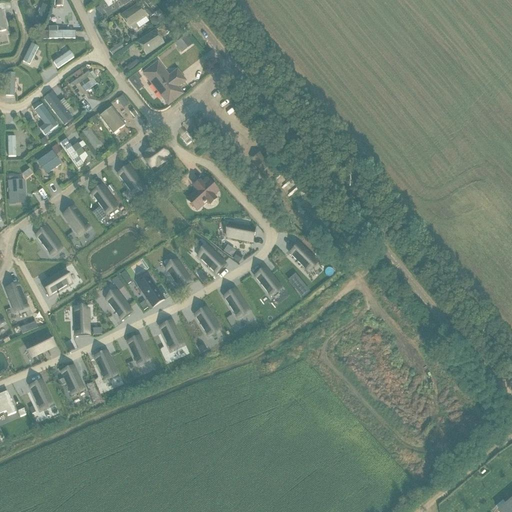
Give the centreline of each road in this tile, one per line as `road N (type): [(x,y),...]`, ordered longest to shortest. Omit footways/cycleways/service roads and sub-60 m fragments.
road 1 (tertiary): [(511,405),(177,0)]
road 2 (unknown): [(0,386),(178,297)]
